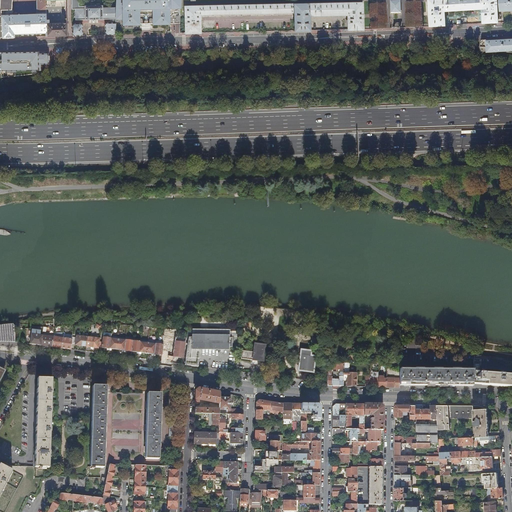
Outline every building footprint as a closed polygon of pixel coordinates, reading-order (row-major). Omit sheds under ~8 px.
[(1,11),(11,10),(12,1),(12,0),(0,0),(0,2),(0,17),(1,18),(1,11)] [(46,34),(46,20),(49,20),(62,20),(62,7),(66,6),(66,4),(65,0),(36,0),(37,15),(13,16),(13,12),(12,10),(11,10),(1,11),(2,39),(14,39),(14,34),(46,34)] [(115,20),(116,8),(102,9),(102,6),(91,7),(86,7),(85,7),(79,7),(78,0),(72,0),(72,10),(76,10),(76,21),(85,20),(85,21),(86,21),(86,20),(91,20),(91,21),(96,20),(101,20),(102,20),(112,20),(112,24),(105,24),(105,36),(115,35),(115,20)] [(116,0),(116,8),(115,20),(121,19),(121,25),(178,24),(179,18),(178,0),(116,0)] [(429,14),(430,27),(444,26),(443,12),(482,9),(482,24),(497,23),(496,12),(511,10),(511,0),(440,0),(428,1),(429,14)] [(399,10),(399,4),(397,2),(392,3),(391,5),(391,10),(393,12),(397,12),(399,10)] [(184,8),(184,34),(198,34),(198,15),(293,12),(294,31),(308,31),(308,16),(346,15),(347,30),(361,30),(361,4),(184,8)] [(49,20),(46,20),(46,34),(46,37),(56,37),(66,36),(66,24),(49,24),(49,21),(49,20)] [(73,36),(83,36),(82,24),(72,25),(73,36)] [(511,38),(497,40),(481,40),(481,51),(499,52),(510,53),(511,52),(511,38)] [(37,52),(1,53),(1,69),(1,71),(1,72),(39,72),(39,66),(47,65),(47,54),(37,54),(37,52)] [(0,341),(14,342),(17,326),(12,324),(0,325),(0,341)] [(63,338),(63,334),(64,326),(55,327),(54,333),(61,333),(61,338),(63,338)] [(173,356),(176,337),(177,330),(165,328),(164,341),(162,355),(161,361),(172,363),(173,356)] [(193,333),(193,337),(230,338),(230,330),(222,329),(193,329),(193,333)] [(30,344),(41,345),(42,335),(42,334),(40,334),(41,331),(32,330),(30,344)] [(239,330),(230,330),(230,338),(232,338),(238,338),(239,330)] [(111,338),(112,338),(112,334),(110,334),(104,333),(102,348),(109,349),(111,338)] [(41,345),(52,347),(53,337),(42,335),(41,345)] [(72,337),(72,339),(71,345),(87,347),(88,337),(77,335),(76,338),(72,337)] [(61,348),(63,338),(61,338),(53,337),(52,347),(61,348)] [(87,347),(98,348),(100,338),(88,337),(87,347)] [(117,339),(112,338),(111,338),(109,349),(117,350),(118,338),(117,337),(117,339)] [(186,338),(176,337),(173,356),(183,358),(186,338)] [(192,352),(191,358),(186,358),(185,365),(199,366),(201,350),(201,347),(229,348),(232,348),(232,338),(230,338),(193,337),(189,337),(187,352),(192,352)] [(71,349),(71,345),(72,339),(63,338),(61,348),(71,349)] [(119,338),(118,338),(117,350),(124,350),(126,340),(119,339),(119,338)] [(132,341),(126,340),(124,350),(132,351),(133,339),(132,339),(132,341)] [(135,340),(133,339),(132,351),(139,352),(141,342),(134,341),(135,340)] [(149,342),(148,341),(148,343),(147,353),(154,354),(155,344),(149,343),(149,342)] [(162,345),(155,344),(154,354),(162,355),(164,341),(163,341),(162,345)] [(148,343),(141,342),(139,352),(147,353),(148,343)] [(266,345),(255,344),(254,352),(242,351),(241,359),(264,362),(266,345)] [(311,351),(302,350),(300,368),(299,370),(314,372),(314,370),(315,370),(315,369),(314,369),(315,356),(311,356),(311,351)] [(475,359),(474,370),(473,384),(511,386),(511,374),(504,374),(504,373),(501,373),(501,374),(485,373),(486,371),(482,371),(482,372),(480,372),(480,359),(475,359)] [(345,370),(344,372),(344,386),(356,386),(357,374),(348,374),(348,366),(355,366),(355,363),(344,363),(345,370)] [(401,369),(387,369),(387,379),(387,387),(400,388),(400,385),(401,369)] [(401,369),(400,385),(468,386),(473,386),(473,384),(474,370),(401,369)] [(378,387),(379,379),(379,371),(377,371),(377,374),(374,374),(374,379),(373,378),(373,374),(371,374),(371,376),(370,387),(378,387)] [(339,386),(344,386),(344,372),(341,372),(340,373),(339,372),(334,372),(334,380),(332,379),(332,376),(331,376),(331,372),(328,372),(327,386),(334,386),(339,386)] [(49,468),(52,379),(38,379),(37,409),(36,413),(37,413),(36,428),(36,432),(35,467),(35,478),(43,479),(44,479),(45,468),(49,468)] [(378,387),(387,387),(387,379),(379,379),(378,387)] [(91,467),(91,468),(91,469),(95,469),(95,468),(104,468),(104,463),(106,463),(106,456),(105,456),(105,448),(106,448),(106,441),(105,440),(105,433),(107,433),(107,425),(105,425),(105,414),(107,414),(107,407),(105,407),(105,399),(107,399),(107,392),(106,392),(106,387),(92,387),(91,467)] [(219,403),(220,397),(220,392),(208,390),(199,388),(196,391),(195,402),(199,403),(200,399),(219,403)] [(145,459),(158,459),(160,394),(147,393),(146,404),(145,404),(144,410),(146,410),(146,425),(144,425),(144,431),(146,431),(145,447),(143,447),(143,452),(145,452),(145,459)] [(225,414),(232,414),(243,414),(243,409),(230,409),(231,397),(220,397),(219,403),(219,408),(219,414),(225,414)] [(259,400),(256,402),(256,419),(262,419),(262,410),(270,410),(271,410),(271,402),(259,400)] [(271,402),(271,410),(270,410),(270,412),(283,414),(283,403),(271,402)] [(292,422),(292,404),(283,403),(283,414),(283,415),(283,421),(282,424),(291,424),(292,422)] [(301,404),(292,404),(292,422),(297,422),(297,424),(300,424),(300,422),(301,404)] [(301,404),(300,422),(306,422),(307,422),(307,413),(313,413),(313,416),(311,416),(311,418),(313,418),(313,421),(320,421),(320,407),(317,404),(301,404)] [(358,429),(364,430),(364,423),(364,416),(364,404),(345,404),(345,412),(345,415),(345,426),(345,429),(351,429),(351,416),(359,416),(359,425),(358,425),(358,429)] [(370,430),(380,430),(383,430),(383,408),(380,405),(373,405),(364,404),(364,416),(372,416),(372,418),(370,418),(370,430)] [(410,419),(416,419),(416,405),(398,405),(395,408),(395,417),(403,417),(403,415),(408,415),(408,412),(410,412),(410,419)] [(416,425),(417,437),(417,443),(430,443),(439,443),(439,439),(438,430),(437,405),(430,405),(430,409),(423,409),(423,405),(416,405),(416,419),(430,419),(430,424),(416,424),(416,425)] [(474,417),(475,437),(480,437),(489,436),(488,432),(487,409),(478,406),(437,405),(438,430),(450,429),(449,417),(474,417)] [(224,419),(219,418),(219,425),(218,432),(225,433),(227,433),(227,430),(222,430),(222,428),(224,428),(224,419)] [(308,473),(312,473),(319,473),(320,430),(318,430),(318,433),(312,433),(312,427),(308,427),(308,433),(300,433),(300,439),(300,442),(291,442),(282,441),(282,448),(282,451),(281,455),(281,460),(306,460),(306,463),(310,463),(310,466),(313,466),(313,467),(313,470),(308,470),(308,473)] [(380,436),(380,430),(370,430),(366,430),(364,430),(358,429),(351,429),(345,429),(345,431),(349,431),(349,433),(348,438),(349,438),(349,442),(353,442),(356,442),(357,433),(364,434),(364,432),(367,432),(367,440),(362,440),(362,442),(374,442),(380,442),(380,436)] [(255,431),(255,440),(265,441),(265,436),(264,436),(264,431),(255,431)] [(194,432),(194,444),(215,444),(216,433),(194,432)] [(242,444),(243,433),(231,433),(230,433),(230,444),(242,444)] [(473,445),(473,437),(458,438),(459,446),(473,445)] [(279,441),(277,441),(270,441),(270,446),(263,446),(263,450),(282,451),(282,448),(279,448),(279,441)] [(357,447),(357,442),(356,442),(353,442),(353,449),(332,449),(332,454),(340,454),(348,454),(353,454),(357,454),(357,450),(357,447)] [(374,445),(374,442),(362,442),(357,442),(357,447),(365,447),(365,445),(366,445),(366,450),(376,450),(376,445),(374,445)] [(405,443),(395,443),(395,453),(395,456),(401,456),(401,451),(403,451),(403,450),(405,450),(405,443)] [(461,458),(479,457),(492,456),(494,456),(498,456),(501,456),(500,450),(492,450),(492,452),(486,452),(486,451),(482,451),(482,453),(476,453),(476,451),(460,452),(439,453),(440,456),(440,459),(447,459),(452,459),(461,458)] [(273,464),(281,464),(281,460),(281,455),(277,455),(277,452),(265,452),(265,459),(261,459),(261,464),(273,465),(273,464)] [(339,467),(340,467),(348,467),(348,454),(340,454),(340,457),(339,457),(339,467)] [(493,468),(492,456),(479,457),(479,459),(480,459),(481,469),(493,468)] [(359,467),(369,467),(381,467),(382,467),(382,459),(380,459),(380,460),(370,460),(370,464),(359,464),(359,467)] [(440,472),(441,475),(441,476),(449,475),(449,472),(444,472),(444,471),(445,471),(445,466),(444,466),(444,464),(447,464),(447,459),(440,459),(440,461),(440,472)] [(0,511),(0,493),(12,471),(0,464),(0,511)] [(115,465),(109,464),(107,474),(113,476),(115,465)] [(169,470),(168,478),(177,478),(178,466),(167,466),(167,470),(169,470)] [(395,466),(395,475),(407,475),(407,466),(395,466)] [(417,466),(416,475),(434,475),(434,471),(425,471),(425,470),(427,470),(427,467),(425,467),(425,466),(417,466)] [(357,474),(357,467),(351,467),(351,468),(346,468),(346,478),(354,478),(354,479),(357,479),(357,474)] [(381,474),(381,467),(369,467),(369,469),(370,469),(369,505),(381,505),(381,500),(381,474)] [(206,478),(206,483),(206,489),(215,490),(215,484),(220,484),(221,477),(214,476),(214,472),(204,472),(204,478),(206,478)] [(280,487),(280,485),(281,485),(281,472),(276,472),(276,476),(273,476),(273,487),(280,487)] [(485,482),(485,488),(491,488),(497,488),(497,472),(483,473),(483,483),(485,482)] [(308,485),(314,485),(319,485),(319,473),(312,473),(312,481),(308,481),(308,485)] [(113,476),(107,474),(106,479),(105,484),(111,486),(113,476)] [(410,475),(407,475),(395,475),(395,478),(394,488),(404,488),(412,488),(412,480),(410,480),(410,475)] [(100,478),(89,477),(87,477),(87,482),(86,486),(87,487),(87,493),(100,494),(100,484),(100,478)] [(177,490),(177,478),(168,478),(168,485),(166,485),(166,490),(177,490)] [(348,479),(348,492),(351,492),(357,492),(357,483),(355,483),(353,482),(353,479),(348,479)] [(111,486),(105,484),(105,485),(103,495),(109,496),(111,486)] [(314,485),(308,485),(307,485),(298,485),(296,485),(296,489),(303,489),(303,498),(319,498),(319,493),(314,493),(314,485)] [(503,497),(502,487),(497,488),(491,488),(492,491),(489,491),(489,495),(492,494),(492,498),(503,497)] [(404,494),(404,488),(394,488),(394,494),(394,500),(404,501),(404,497),(407,497),(407,494),(404,494)] [(168,494),(167,501),(177,501),(177,490),(166,490),(166,494),(168,494)] [(237,498),(240,498),(240,495),(240,491),(234,491),(234,490),(230,490),(230,491),(224,490),(224,499),(226,499),(228,497),(227,504),(226,504),(226,511),(232,511),(233,511),(234,511),(237,511),(237,504),(235,504),(235,499),(237,498)] [(259,496),(261,496),(262,490),(255,490),(255,493),(249,493),(249,495),(249,502),(249,505),(251,505),(251,507),(259,507),(259,506),(259,496)] [(277,498),(277,490),(267,490),(263,490),(263,496),(266,496),(266,498),(277,498)] [(346,501),(346,504),(357,504),(357,492),(351,492),(351,501),(346,501)] [(111,496),(109,496),(103,495),(102,498),(102,504),(105,505),(108,511),(109,511),(117,508),(113,501),(110,503),(111,496)] [(240,495),(240,498),(240,506),(247,506),(247,502),(249,502),(249,495),(240,495)] [(53,500),(49,510),(53,511),(54,511),(59,503),(53,500)] [(176,511),(177,501),(167,501),(167,509),(166,509),(165,511),(176,511)] [(417,506),(417,501),(408,501),(408,507),(405,506),(404,511),(422,511),(418,511),(418,507),(417,506)] [(495,511),(495,502),(484,502),(485,511),(495,511)]
